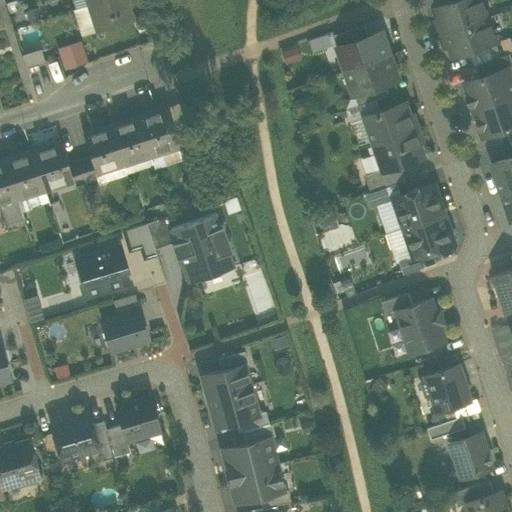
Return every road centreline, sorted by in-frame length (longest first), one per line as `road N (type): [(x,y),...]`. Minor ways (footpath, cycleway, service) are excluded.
road 1 (residential): [(511,430),(462,265),(482,253),(401,0)]
road 2 (residential): [(173,362),(209,511)]
road 3 (residential): [(0,127),(131,85)]
road 4 (residential): [(45,400),(173,362)]
